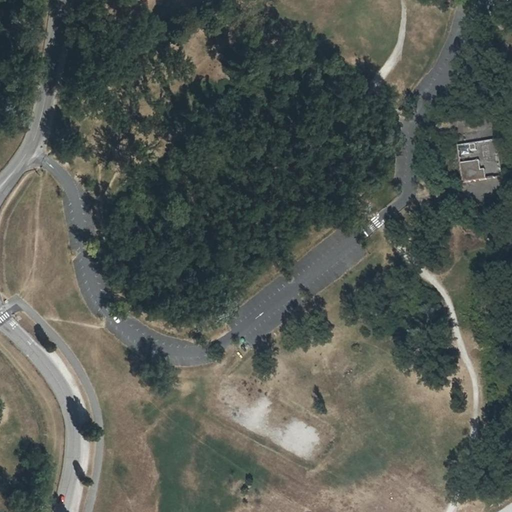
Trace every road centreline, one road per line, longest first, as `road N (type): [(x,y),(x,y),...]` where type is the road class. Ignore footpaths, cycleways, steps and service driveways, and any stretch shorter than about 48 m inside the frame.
road 1 (tertiary): [(12,329),(50,370),(74,428),(61,511)]
road 2 (unclassified): [(2,185),(31,145),(60,0)]
